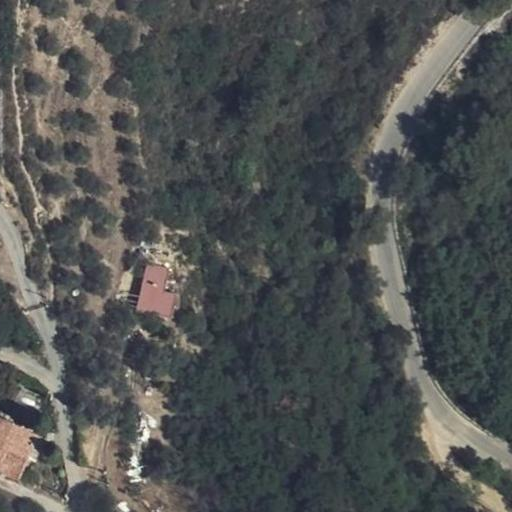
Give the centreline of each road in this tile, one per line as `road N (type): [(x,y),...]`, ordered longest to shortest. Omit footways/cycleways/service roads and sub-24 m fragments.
road 1 (tertiary): [(511,464),(455,430),(428,402),(379,247),(381,180),(400,113),(491,0)]
road 2 (track): [(58,361),(55,262),(17,146),(22,0)]
road 3 (residential): [(90,511),(75,486),(58,361),(0,212)]
